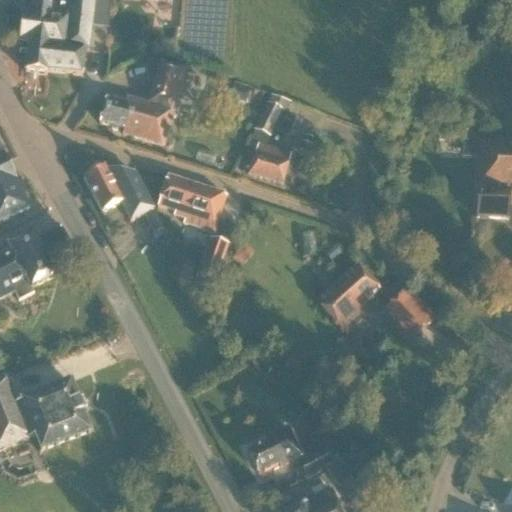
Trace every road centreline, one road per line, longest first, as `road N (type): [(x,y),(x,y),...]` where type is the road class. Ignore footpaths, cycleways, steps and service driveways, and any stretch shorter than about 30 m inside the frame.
road 1 (residential): [(511,353),(352,229),(62,137),(28,146)]
road 2 (tertiary): [(230,511),(28,146)]
road 3 (residential): [(433,511),(459,437),(511,365)]
